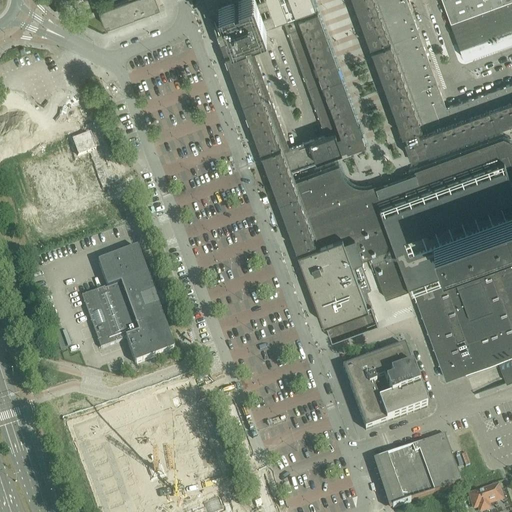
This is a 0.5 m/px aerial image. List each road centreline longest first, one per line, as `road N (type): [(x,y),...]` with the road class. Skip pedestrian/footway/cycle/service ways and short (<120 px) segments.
road 1 (unclassified): [(345,449),(191,25)]
road 2 (unclassified): [(108,56),(234,382)]
road 3 (unclassified): [(448,414),(415,324),(338,352)]
road 4 (unclassified): [(89,380),(177,403),(234,382)]
road 5 (unclassified): [(234,382),(281,511)]
road 6 (secondary): [(40,511),(0,383)]
